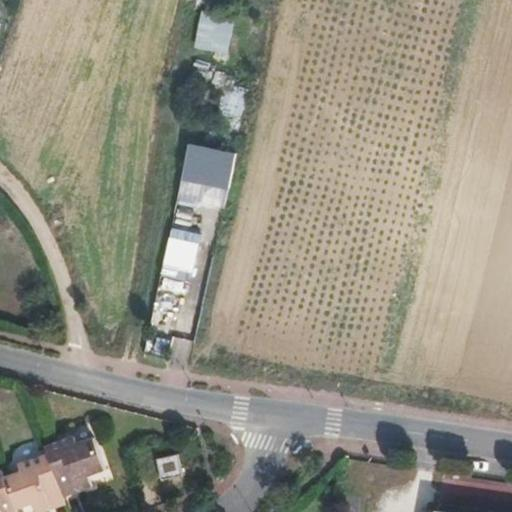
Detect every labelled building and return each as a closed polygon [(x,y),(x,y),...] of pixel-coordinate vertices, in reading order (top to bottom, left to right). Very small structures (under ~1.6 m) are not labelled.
[(202,9),(197,48),(231,52),(236,13),(202,9)] [(229,190),(237,153),(189,143),(181,180),(229,190)] [(76,440),(46,451),(48,458),(60,490),(74,485),(76,490),(84,494),(94,491),(90,479),(108,473),(96,441),(79,448),(76,440)] [(180,469),(176,448),(155,451),(160,473),(180,469)] [(35,511),(50,511),(52,509),(49,501),(63,496),(60,490),(48,458),(20,469),(23,475),(6,481),(17,511),(21,511),(34,508),(35,511)] [(17,511),(6,481),(4,475),(0,475),(0,511),(17,511)] [(63,496),(64,501),(84,494),(76,490),(74,485),(60,490),(63,496)] [(50,511),(56,511),(67,508),(64,501),(63,496),(49,501),(52,509),(50,511)]
